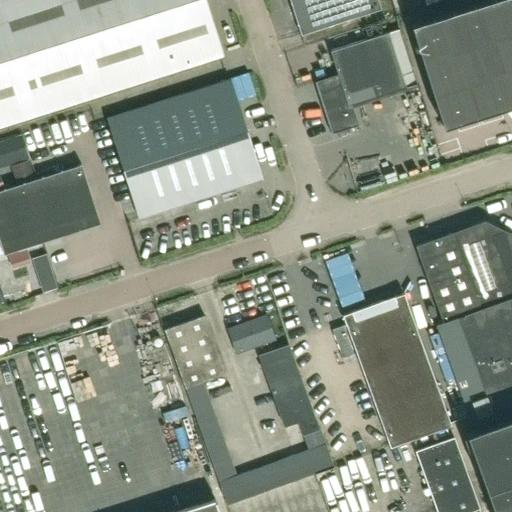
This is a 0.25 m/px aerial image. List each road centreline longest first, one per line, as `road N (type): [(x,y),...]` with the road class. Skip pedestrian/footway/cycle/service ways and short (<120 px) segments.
road 1 (unclassified): [(0,338),(323,232)]
road 2 (unclassified): [(323,232),(247,0)]
road 3 (unclassified): [(511,169),(323,232)]
road 4 (unknown): [(0,493),(159,444)]
